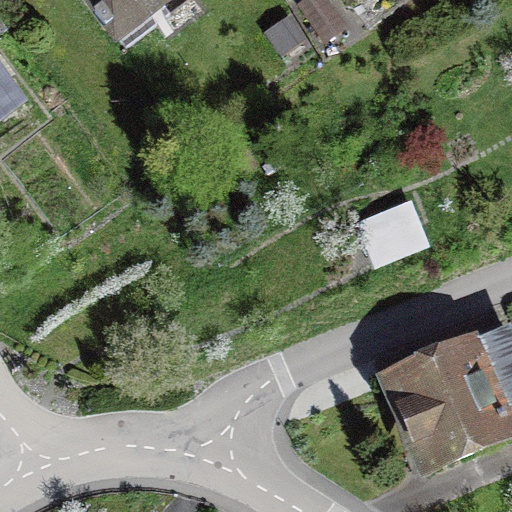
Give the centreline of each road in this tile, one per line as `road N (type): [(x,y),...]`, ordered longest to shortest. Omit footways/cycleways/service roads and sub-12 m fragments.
road 1 (residential): [(210,457),(238,411),(291,367),(511,283)]
road 2 (residential): [(210,457),(101,448),(34,460)]
